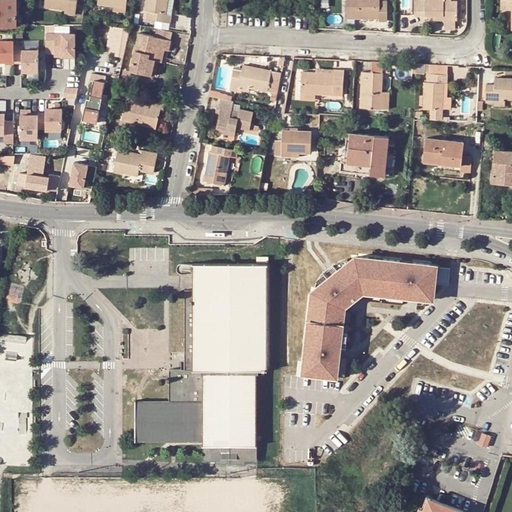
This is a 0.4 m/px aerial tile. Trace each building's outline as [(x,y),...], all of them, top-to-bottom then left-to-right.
[(0,0),(0,25),(16,26),(16,0),(0,0)] [(75,0),(43,0),(43,7),(74,11),(75,0)] [(167,14),(163,14),(166,2),(165,0),(145,0),(144,10),(151,11),(149,20),(168,23),(170,15),(167,14)] [(378,0),(345,0),(345,17),(359,18),(379,19),(378,21),(386,21),(386,1),(379,1),(378,0)] [(413,0),(413,15),(432,15),(442,15),(442,19),(457,19),(456,0),(444,0),(413,0)] [(109,26),(105,51),(118,53),(122,28),(109,26)] [(153,37),(169,40),(171,30),(155,28),(153,37)] [(151,76),(155,60),(157,48),(162,50),(167,50),(169,40),(153,37),(137,33),(129,71),(151,76)] [(74,34),(45,34),(45,50),(54,50),(54,56),(74,56),(74,34)] [(13,41),(0,40),(0,61),(4,61),(4,64),(13,64),(13,63),(13,45),(13,41)] [(21,45),(13,45),(13,63),(21,63),(22,72),(38,72),(38,50),(21,50),(21,45)] [(381,91),(383,63),(372,62),(371,72),(361,71),(359,108),(387,109),(388,92),(381,91)] [(427,65),(416,64),(416,74),(427,74),(427,68),(427,65)] [(242,65),(240,71),(239,77),(231,76),(228,90),(237,92),(238,89),(238,86),(256,89),(266,91),(270,71),(242,65)] [(125,85),(129,71),(119,69),(116,83),(125,85)] [(318,94),(342,95),(343,70),(333,69),(333,73),(316,73),(301,72),(300,93),(318,94)] [(270,71),(266,91),(277,93),(281,73),(270,71)] [(96,122),(105,76),(91,73),(89,80),(92,80),(89,99),(85,98),(81,119),(96,122)] [(427,82),(423,82),(422,109),(430,109),(430,119),(442,119),(443,108),(443,83),(446,84),(446,75),(427,74),(427,82)] [(511,99),(511,78),(495,78),(495,84),(486,84),(486,91),(486,102),(494,102),(494,99),(505,99),(511,99)] [(445,98),(446,84),(443,83),(443,108),(450,108),(451,99),(445,98)] [(69,86),(68,95),(80,96),(80,87),(69,86)] [(210,91),(209,96),(220,98),(235,102),(237,96),(210,91)] [(165,101),(151,98),(149,105),(125,100),(120,120),(155,128),(159,108),(163,109),(165,101)] [(220,131),(221,127),(237,130),(249,133),(253,112),(240,110),(240,113),(233,112),(235,102),(220,98),(218,109),(222,110),(220,116),(217,130),(220,131)] [(45,113),(37,113),(37,114),(37,128),(45,128),(45,130),(61,131),(61,108),(45,108),(45,113)] [(3,113),(0,113),(0,134),(3,134),(3,143),(12,143),(12,125),(3,125),(3,120),(3,113)] [(37,114),(20,114),(20,138),(37,138),(37,128),(37,114)] [(282,130),(280,156),(299,157),(299,152),(309,153),(311,132),(282,130)] [(388,137),(350,133),(347,162),(340,161),(340,170),(357,172),(358,163),(370,164),(369,173),(384,174),(388,137)] [(426,138),(423,162),(460,166),(459,173),(469,174),(471,157),(461,156),(463,143),(426,138)] [(237,150),(212,145),(211,152),(208,152),(202,180),(223,184),(229,156),(236,158),(237,150)] [(113,171),(124,173),(136,176),(138,171),(153,173),(157,154),(142,151),(141,155),(117,150),(113,171)] [(511,180),(511,151),(495,150),(492,184),(504,185),(504,180),(511,180)] [(42,175),(45,156),(29,154),(26,173),(19,172),(17,184),(56,191),(58,175),(49,174),(48,177),(42,175)] [(87,165),(73,162),(69,185),(83,188),(87,165)] [(357,172),(369,173),(370,164),(358,163),(357,172)] [(511,190),(511,180),(504,180),(504,185),(503,190),(511,190)] [(352,258),(351,260),(336,266),(362,297),(371,289),(434,296),(435,284),(437,267),(360,257),(359,259),(352,258)] [(352,258),(331,260),(328,262),(322,267),(320,269),(311,289),(326,276),(336,266),(351,260),(352,258)] [(192,268),(192,291),(183,291),(184,352),(184,369),(168,369),(168,375),(168,401),(135,401),(134,440),(203,439),(203,445),(202,445),(202,460),(214,460),(214,463),(241,463),(241,461),(254,461),(255,369),(265,369),(265,264),(192,263),(192,268)] [(362,297),(336,266),(326,276),(351,307),(353,305),(360,299),(362,297)] [(449,268),(437,267),(435,284),(447,285),(449,268)] [(310,296),(309,296),(301,373),(337,377),(344,313),(351,307),(326,276),(311,289),(310,296)] [(490,436),(482,433),(478,444),(486,447),(490,436)] [(462,511),(463,510),(431,498),(426,509),(423,508),(421,511),(462,511)]
